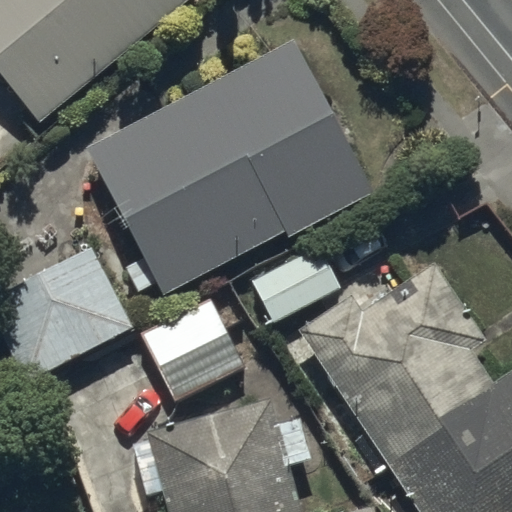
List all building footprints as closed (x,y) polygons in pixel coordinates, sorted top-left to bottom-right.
[(182,0),(0,0),(0,74),(39,121),(182,0)] [(372,192),(291,40),(82,152),(161,298),(284,232),(287,237),(372,192)] [(317,247),(248,281),(270,324),(339,290),(317,247)] [(88,249),(0,294),(0,336),(24,383),(129,329),(88,249)] [(382,275),(297,333),(416,511),(511,511),(511,373),(492,387),(466,349),(481,338),(432,264),(392,290),(382,275)] [(206,297),(138,334),(174,400),(242,363),(206,297)] [(143,496),(161,492),(165,511),(297,511),(285,466),(309,459),(297,417),(275,423),(269,399),(147,432),(150,444),(130,449),(143,496)]
